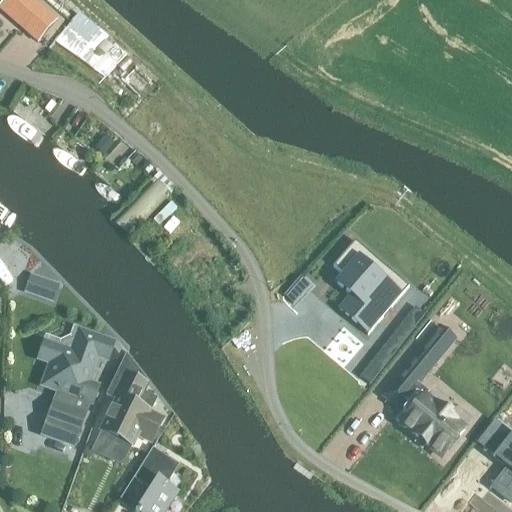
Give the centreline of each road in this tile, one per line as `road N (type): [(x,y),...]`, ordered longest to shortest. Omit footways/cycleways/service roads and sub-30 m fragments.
road 1 (unclassified): [(405,511),(315,462),(283,426),(267,395),(257,288),(240,257),(106,116),(76,96),(0,69)]
road 2 (track): [(404,123),(221,0)]
